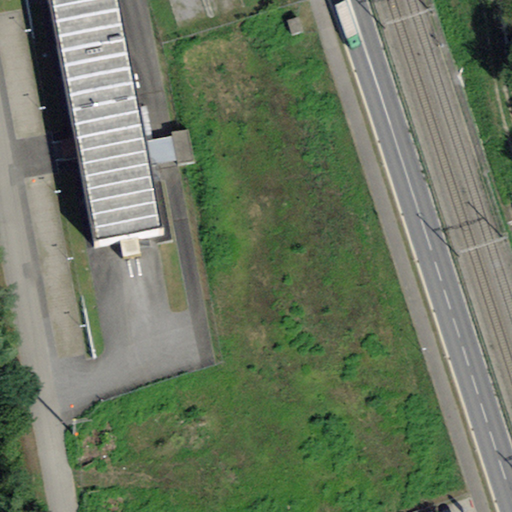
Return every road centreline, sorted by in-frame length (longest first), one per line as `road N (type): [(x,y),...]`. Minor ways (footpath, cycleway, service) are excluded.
road 1 (primary): [(508,511),(347,0)]
road 2 (unclassified): [(56,511),(0,193)]
